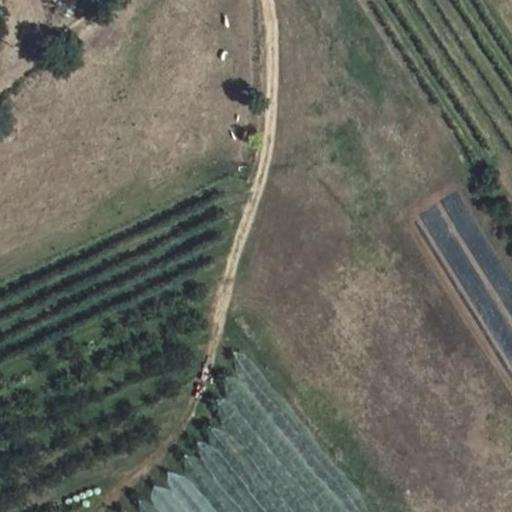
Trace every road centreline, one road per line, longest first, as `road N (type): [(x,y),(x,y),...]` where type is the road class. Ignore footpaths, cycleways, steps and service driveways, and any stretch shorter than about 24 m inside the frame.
road 1 (track): [(266,0),(272,139),(181,430),(93,511)]
road 2 (track): [(97,0),(3,79)]
